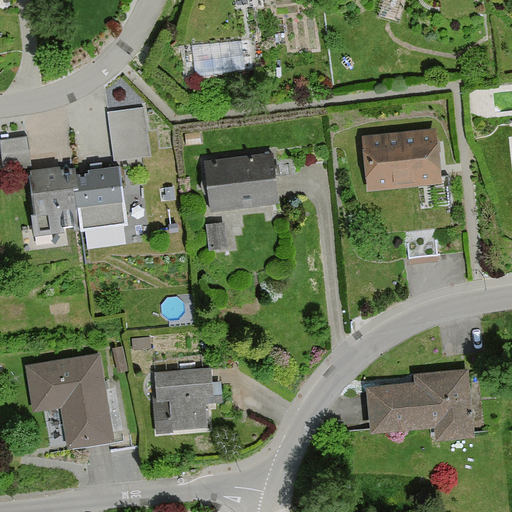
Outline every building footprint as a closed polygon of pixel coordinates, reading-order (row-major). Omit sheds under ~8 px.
[(112,147),(109,147),(111,169),(142,166),(139,132),(111,134),(112,147)] [(442,188),(437,133),(364,139),(369,194),(442,188)] [(0,172),(32,170),(25,142),(0,144),(0,172)] [(283,206),(277,158),(203,166),(209,215),(283,206)] [(127,235),(121,170),(81,174),(80,170),(31,174),(37,240),(83,236),(83,239),(127,235)] [(229,254),(226,227),(209,229),(212,256),(229,254)] [(132,345),(134,353),(152,351),(151,342),(132,345)] [(127,376),(122,350),(110,352),(115,378),(127,376)] [(104,357),(27,371),(36,419),(63,414),(71,454),(120,445),(104,357)] [(213,373),(155,377),(156,401),(154,402),(156,435),(208,432),(206,403),(215,402),(213,373)] [(477,443),(471,374),(416,379),(416,387),(369,391),(373,440),(437,435),(438,446),(477,443)]
